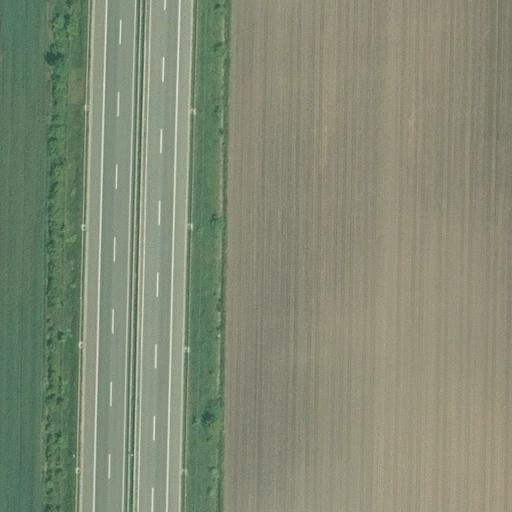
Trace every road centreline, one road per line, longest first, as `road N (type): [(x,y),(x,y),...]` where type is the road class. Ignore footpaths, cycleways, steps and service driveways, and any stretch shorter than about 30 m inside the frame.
road 1 (motorway): [(153,511),(165,0)]
road 2 (motorway): [(114,0),(109,511)]
